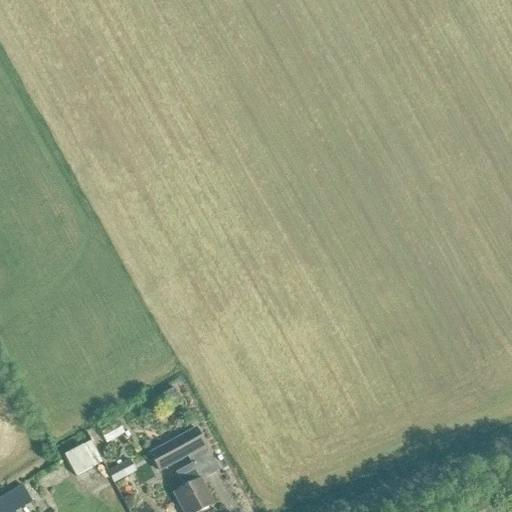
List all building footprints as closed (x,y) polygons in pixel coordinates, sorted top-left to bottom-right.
[(16,364),(22,377),(43,366),(37,354),(16,364)] [(174,390),(161,398),(167,408),(180,400),(174,390)] [(194,429),(149,453),(159,471),(187,456),(191,464),(175,472),(184,487),(172,494),(182,511),(198,511),(213,504),(200,481),(218,471),(194,429)] [(91,470),(79,448),(63,456),(74,478),(91,470)] [(128,462),(106,473),(112,484),(134,473),(128,462)] [(0,511),(16,511),(29,505),(20,488),(0,499),(0,511)]
